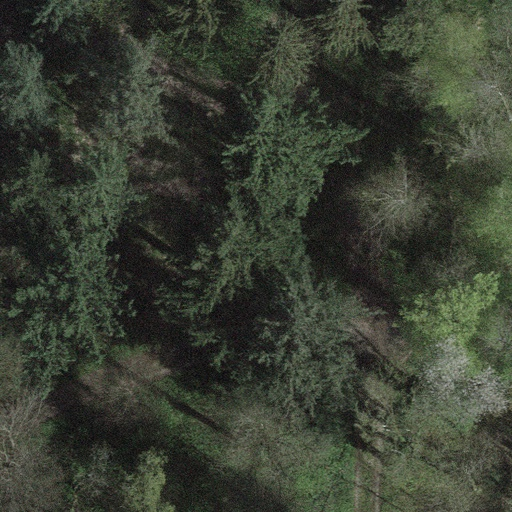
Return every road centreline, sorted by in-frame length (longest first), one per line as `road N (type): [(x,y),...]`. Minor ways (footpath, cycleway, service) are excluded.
road 1 (track): [(376,320),(230,340),(29,407),(0,425)]
road 2 (track): [(511,317),(376,320),(361,511)]
